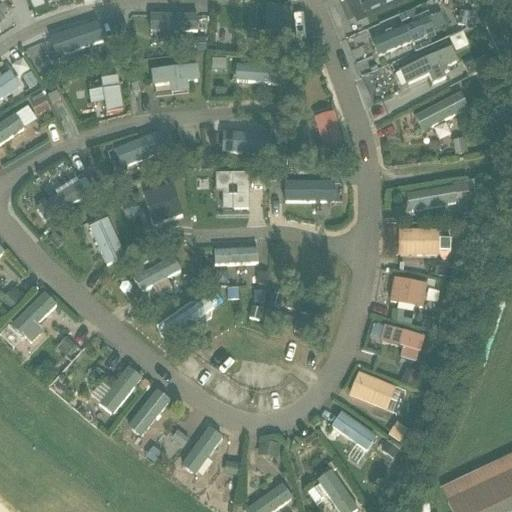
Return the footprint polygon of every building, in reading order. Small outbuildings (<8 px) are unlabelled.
[(348,0),(342,3),(352,24),(404,0),(348,0)] [(431,3),(414,9),(417,21),(435,15),(431,3)] [(288,48),(290,8),(263,7),(261,47),(288,48)] [(372,40),(416,21),(412,11),(368,30),(372,40)] [(172,34),(196,33),(195,14),(147,16),(148,45),(172,44),(172,34)] [(374,54),(445,34),(440,18),(369,38),(374,54)] [(84,27),(47,39),(54,61),(91,49),(84,27)] [(454,53),(467,47),(461,35),(448,40),(454,53)] [(427,56),(449,50),(447,42),(425,48),(427,56)] [(426,76),(430,85),(459,72),(449,50),(395,73),(401,86),(426,76)] [(223,59),(209,61),(211,72),(225,71),(223,59)] [(24,64),(12,68),(19,86),(30,82),(24,64)] [(232,66),(232,84),(275,85),(275,67),(232,66)] [(149,87),(168,86),(168,94),(185,94),(185,82),(197,81),(196,68),(148,70),(149,87)] [(0,102),(18,91),(7,74),(0,78),(0,102)] [(89,92),(93,116),(121,111),(115,78),(99,80),(101,90),(89,92)] [(410,96),(429,87),(425,78),(405,86),(410,96)] [(411,116),(420,134),(466,111),(457,93),(411,116)] [(42,98),(29,103),(33,117),(46,112),(42,98)] [(0,146),(35,120),(24,106),(0,124),(0,146)] [(331,112),(310,119),(322,154),(343,147),(331,112)] [(118,171),(165,153),(158,133),(110,151),(118,171)] [(268,156),(268,134),(219,133),(218,155),(268,156)] [(45,184),(52,194),(73,178),(66,168),(45,184)] [(212,192),(220,191),(221,211),(246,210),(245,174),(212,175),(212,192)] [(42,224),(87,198),(78,181),(33,207),(42,224)] [(333,182),(281,184),(282,205),(334,203),(333,182)] [(471,185),(403,193),(405,215),(474,207),(471,185)] [(173,186),(142,193),(149,225),(180,218),(173,186)] [(219,213),(219,193),(214,193),(215,217),(243,216),(243,212),(219,213)] [(149,227),(141,204),(124,211),(133,233),(149,227)] [(106,220),(87,228),(104,268),(123,260),(106,220)] [(449,257),(449,240),(436,239),(436,233),(395,232),(395,256),(449,257)] [(211,267),(256,265),(255,249),(210,251),(211,267)] [(135,291),(179,276),(174,261),(130,277),(135,291)] [(391,280),(387,305),(421,310),(425,285),(391,280)] [(289,331),(292,317),(271,313),(276,294),(255,290),(247,321),(289,331)] [(42,333),(35,326),(55,308),(42,294),(7,326),(27,347),(42,333)] [(204,299),(155,328),(164,342),(213,313),(204,299)] [(400,349),(398,360),(417,364),(422,336),(381,329),(378,345),(400,349)] [(64,339),(55,350),(65,358),(73,347),(64,339)] [(108,418),(140,382),(126,370),(95,406),(108,418)] [(384,413),(394,390),(356,373),(346,397),(384,413)] [(156,393),(124,427),(137,439),(169,405),(156,393)] [(339,413),(328,429),(365,454),(375,438),(339,413)] [(397,443),(406,430),(395,423),(387,437),(397,443)] [(207,429),(178,466),(193,478),(222,440),(207,429)] [(256,444),(256,457),(277,457),(277,444),(256,444)] [(331,473),(304,492),(313,505),(325,497),(335,511),(353,511),(356,510),(331,473)] [(511,475),(447,506),(449,511),(507,511),(511,510),(511,475)] [(241,511),(274,511),(291,502),(281,486),(241,510),(241,511)]
